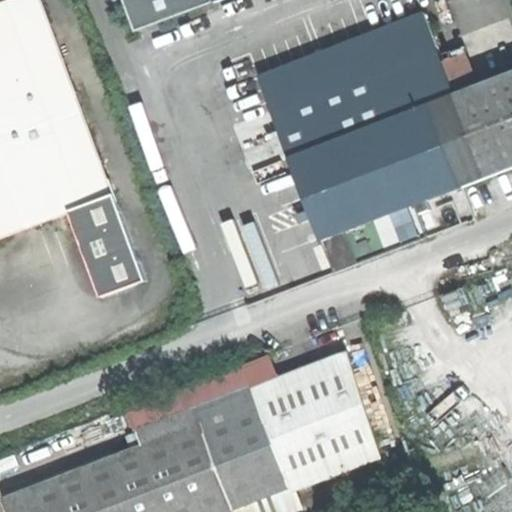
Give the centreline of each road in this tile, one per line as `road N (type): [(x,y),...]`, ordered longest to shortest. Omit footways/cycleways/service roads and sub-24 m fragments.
road 1 (unknown): [(235,332),(139,77)]
road 2 (unknown): [(305,0),(139,77)]
